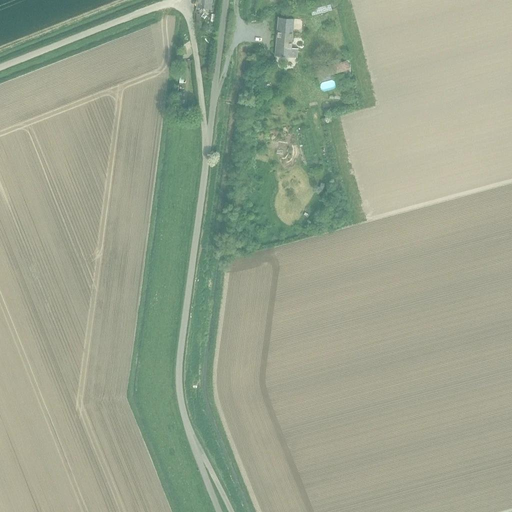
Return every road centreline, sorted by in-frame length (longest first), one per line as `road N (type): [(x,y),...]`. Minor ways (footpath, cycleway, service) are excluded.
road 1 (unclassified): [(192,441),(177,379),(206,143)]
road 2 (unclassified): [(0,68),(175,3)]
road 3 (unclassified): [(175,3),(189,27),(206,143)]
road 4 (unclassified): [(206,143),(226,0)]
